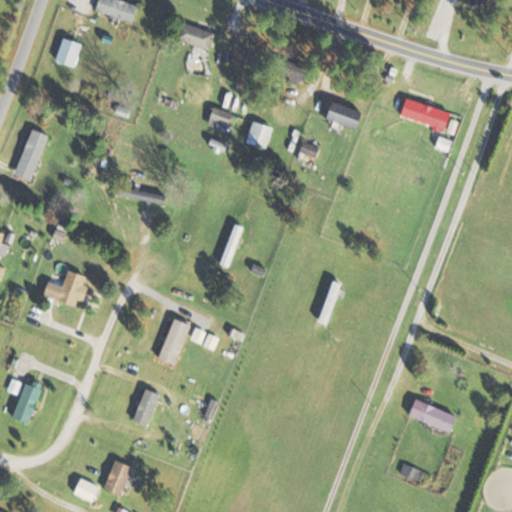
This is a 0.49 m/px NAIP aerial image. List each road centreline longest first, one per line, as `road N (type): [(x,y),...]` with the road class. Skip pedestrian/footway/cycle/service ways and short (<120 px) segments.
road 1 (tertiary): [(511,74),(274,0)]
road 2 (residential): [(0,455),(28,467),(52,457),(129,288)]
